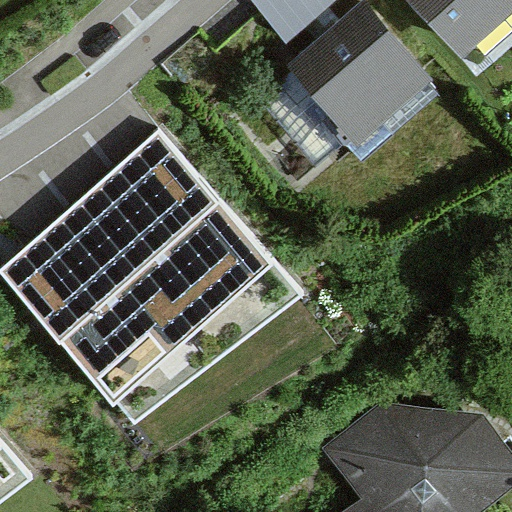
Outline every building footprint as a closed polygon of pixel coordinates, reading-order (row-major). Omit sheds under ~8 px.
[(318,0),(261,0),(286,28),(318,0)] [(431,61),(378,0),(345,0),(288,49),(354,126),(431,61)] [(507,0),(428,0),(461,39),(507,0)] [(159,121),(0,259),(109,383),(173,327),(183,339),(278,256),(159,121)] [(361,493),(335,511),(511,511),(511,507),(505,499),(511,493),(511,442),(480,401),(380,397),(322,441),(361,493)]
